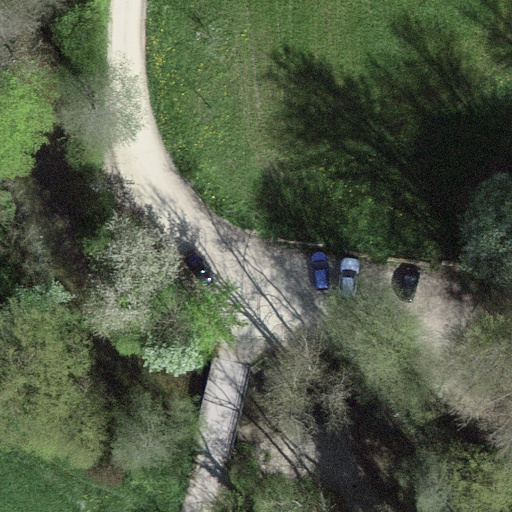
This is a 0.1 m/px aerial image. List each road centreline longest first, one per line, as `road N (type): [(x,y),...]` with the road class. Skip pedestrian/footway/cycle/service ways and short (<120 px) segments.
road 1 (track): [(193,511),(235,347),(256,298),(187,244),(160,181),(129,106),(132,0)]
road 2 (track): [(256,298),(374,350),(375,358),(511,377)]
